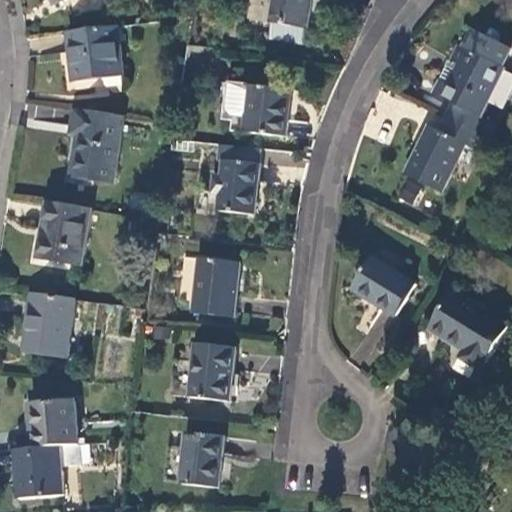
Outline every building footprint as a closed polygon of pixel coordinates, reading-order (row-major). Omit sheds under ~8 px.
[(52,0),(59,13),(85,0),(52,0)] [(313,0),(275,0),(271,24),(308,30),(313,0)] [(118,28),(68,34),(74,83),(124,77),(118,28)] [(433,94),(453,104),(446,117),(481,134),(483,135),(490,122),(481,118),(505,70),(503,69),(511,50),(470,29),(461,48),(457,46),(449,62),(456,66),(447,85),(439,82),(433,94)] [(292,92),(249,88),(245,134),(287,138),(292,92)] [(115,184),(125,119),(76,111),(73,128),(81,129),(74,178),(115,184)] [(481,134),(446,117),(439,131),(430,127),(406,175),(442,194),(467,145),(474,149),(481,134)] [(262,166),(224,161),(218,213),(256,217),(262,166)] [(93,212),(53,205),(48,237),(43,236),(39,261),(84,269),(93,212)] [(192,283),(193,257),(183,257),(182,282),(192,283)] [(375,259),(355,292),(398,319),(418,286),(375,259)] [(241,265),(201,261),(196,315),(235,319),(241,265)] [(510,327),(456,293),(432,331),(466,353),(463,358),(483,371),(510,327)] [(34,297),(26,354),(68,360),(76,303),(34,297)] [(236,349),(196,345),(190,399),(230,404),(236,349)] [(76,402),(30,405),(34,450),(79,446),(76,402)] [(225,439),(188,435),(182,485),(219,489),(225,439)] [(34,450),(16,451),(20,501),(65,497),(62,467),(81,466),(79,446),(34,450)]
